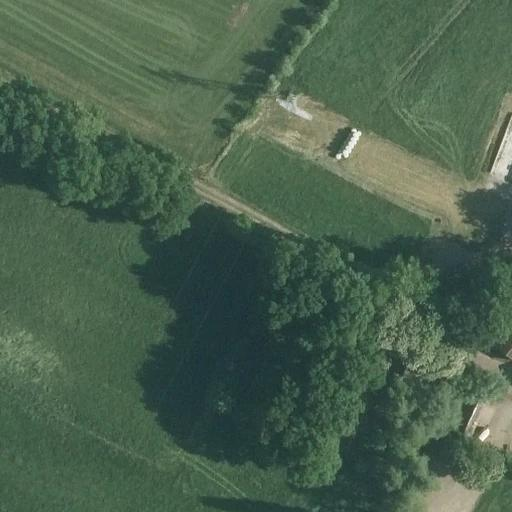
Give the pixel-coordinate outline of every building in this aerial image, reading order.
[(496,151),(511,155),(511,110),(509,109),(496,151)] [(380,138),(368,162),(384,170),(396,146),(380,138)] [(485,180),(482,188),(504,195),(506,186),(485,180)] [(511,312),(488,344),(510,361),(511,357),(511,312)] [(310,432),(348,448),(381,370),(343,354),(310,432)] [(221,389),(251,405),(264,381),(233,365),(221,389)] [(440,458),(458,466),(485,403),(468,395),(451,432),(440,427),(435,440),(445,445),(440,458)]
